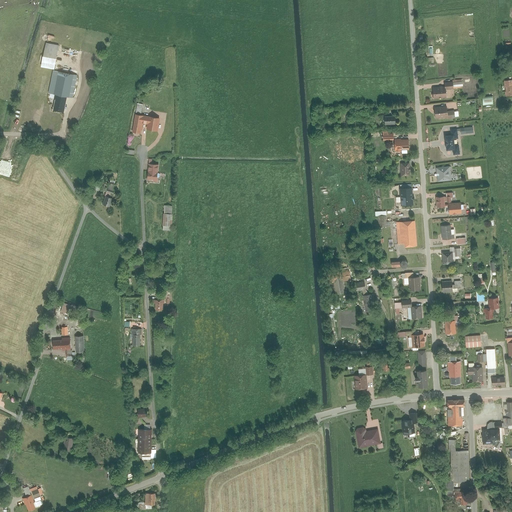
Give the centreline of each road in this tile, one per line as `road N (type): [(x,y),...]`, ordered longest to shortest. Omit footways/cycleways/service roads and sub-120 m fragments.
road 1 (unclassified): [(410,0),(437,395)]
road 2 (unclassified): [(87,206),(3,469),(12,511)]
road 3 (unclassified): [(161,477),(144,249),(87,206)]
road 4 (secondary): [(161,477),(335,410),(437,395)]
